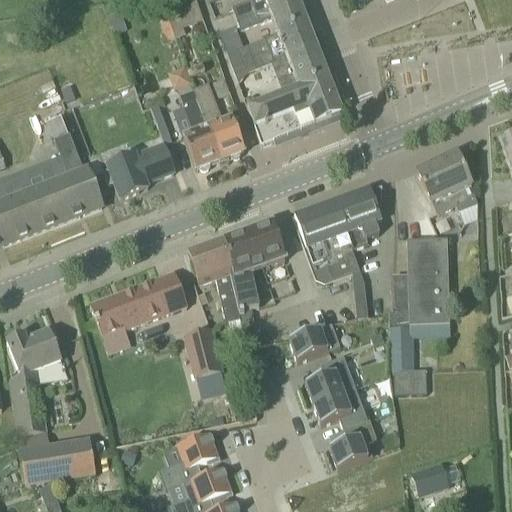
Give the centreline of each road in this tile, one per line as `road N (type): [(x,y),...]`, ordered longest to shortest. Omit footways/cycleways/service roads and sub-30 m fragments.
road 1 (secondary): [(0,292),(382,147)]
road 2 (residential): [(382,147),(325,0)]
